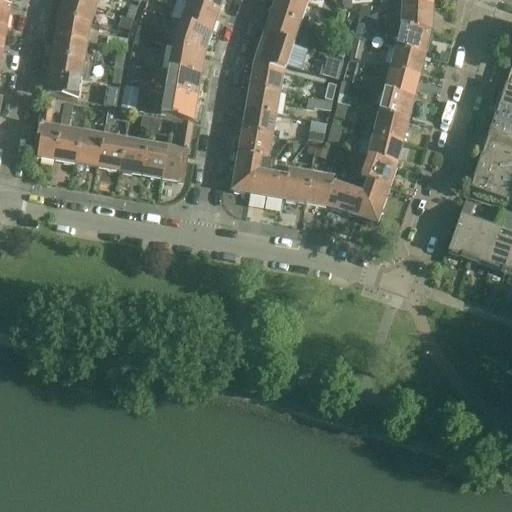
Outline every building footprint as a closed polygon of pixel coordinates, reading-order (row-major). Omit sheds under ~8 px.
[(70,0),(64,0),(59,18),(91,27),(91,26),(97,9),(70,0)] [(70,0),(97,9),(99,0),(70,0)] [(188,0),(187,4),(218,14),(223,0),(188,0)] [(289,0),(275,0),(270,17),(299,27),(306,6),(289,0)] [(341,0),(341,6),(344,10),(351,11),(351,2),(350,2),(350,0),(341,0)] [(431,10),(431,0),(408,0),(408,8),(431,10)] [(334,3),(331,14),(339,16),(348,20),(350,15),(344,13),(334,3)] [(211,35),(218,14),(187,4),(180,25),(211,35)] [(0,30),(5,32),(9,10),(0,8),(0,30)] [(137,10),(130,8),(126,20),(133,22),(137,10)] [(399,30),(429,38),(430,34),(431,10),(408,8),(400,8),(399,30)] [(371,9),(362,9),(359,21),(369,18),(371,9)] [(331,14),(320,10),(316,20),(335,27),(339,16),(331,14)] [(377,16),(369,19),(369,18),(359,21),(358,25),(376,27),(377,16)] [(270,17),(262,38),(292,48),(299,27),(270,17)] [(59,18),(54,42),(87,48),(91,27),(59,18)] [(118,30),(130,34),(133,22),(126,20),(121,18),(118,30)] [(204,56),(211,35),(180,25),(173,46),(173,48),(204,56)] [(368,30),(376,31),(376,27),(358,25),(354,41),(364,44),(368,30)] [(158,34),(137,28),(135,38),(152,42),(151,44),(164,47),(166,39),(157,37),(158,34)] [(389,29),(384,49),(394,52),(424,60),(429,38),(399,30),(389,29)] [(149,52),(151,44),(152,42),(135,38),(132,48),(149,52)] [(252,69),(248,91),(279,96),(282,76),(292,48),(262,38),(252,69)] [(127,42),(107,39),(105,51),(125,55),(127,42)] [(344,61),(347,43),(335,41),(331,59),(344,61)] [(349,61),(360,63),(364,44),(354,41),(349,61)] [(54,42),(51,60),(84,67),(87,48),(54,42)] [(173,48),(169,73),(200,79),(204,57),(204,56),(173,48)] [(418,81),(424,60),(394,52),(388,73),(418,81)] [(125,58),(115,56),(113,72),(122,74),(125,58)] [(51,60),(48,79),(80,85),(88,86),(91,68),(84,67),(51,60)] [(334,62),(329,80),(338,82),(342,64),(334,62)] [(352,88),(357,66),(348,63),(343,85),(349,87),(352,88)] [(141,69),(129,67),(125,87),(137,89),(141,69)] [(110,86),(120,88),(122,74),(113,72),(110,86)] [(196,101),(200,79),(169,73),(165,95),(196,101)] [(413,103),(418,81),(388,73),(383,95),(413,103)] [(48,79),(44,98),(77,104),(80,85),(48,79)] [(342,84),(336,106),(350,109),(352,100),(346,99),(349,87),(343,85),(342,84)] [(328,86),(324,102),(332,104),(336,88),(328,86)] [(139,91),(137,91),(137,89),(125,87),(125,89),(124,89),(120,112),(135,114),(139,91)] [(504,89),(497,110),(511,115),(511,91),(505,89),(504,89)] [(119,92),(107,90),(104,108),(116,110),(119,92)] [(248,91),(244,113),(275,118),(279,96),(248,91)] [(196,101),(165,95),(160,118),(193,124),(196,101)] [(407,125),(413,103),(383,95),(377,117),(407,125)] [(332,105),(307,101),(306,111),(330,115),(332,105)] [(54,164),(60,132),(48,130),(53,104),(44,102),(34,161),(54,164)] [(69,128),(72,107),(63,106),(60,127),(69,128)] [(347,109),(350,110),(350,109),(336,106),(336,107),(337,107),(334,120),(343,122),(347,109)] [(511,115),(497,110),(490,131),(511,138),(511,115)] [(97,112),(95,124),(104,126),(106,113),(97,112)] [(113,127),(115,115),(106,113),(104,126),(113,127)] [(244,113),(240,135),(271,140),(275,118),(244,113)] [(402,146),(407,125),(377,117),(372,138),(402,146)] [(139,121),(137,135),(146,136),(148,122),(139,121)] [(154,131),(169,133),(170,125),(155,122),(154,131)] [(165,151),(160,182),(182,186),(192,128),(170,125),(169,133),(171,133),(171,135),(181,136),(178,153),(165,151)] [(511,138),(490,131),(483,151),(511,160),(511,138)] [(81,136),(60,132),(54,164),(75,168),(81,136)] [(237,157),(260,161),(275,164),(275,162),(268,161),(271,140),(240,135),(237,157)] [(307,143),(323,145),(324,137),(308,135),(307,143)] [(102,139),(81,136),(75,168),(96,171),(102,139)] [(395,171),(402,146),(372,138),(366,160),(395,171)] [(123,143),(102,139),(96,171),(118,175),(123,143)] [(144,147),(123,143),(118,175),(139,179),(144,147)] [(358,148),(349,146),(347,155),(359,158),(359,157),(356,157),(358,148)] [(165,151),(144,147),(139,179),(160,182),(165,151)] [(308,147),(306,156),(313,158),(315,149),(308,147)] [(325,162),(328,151),(315,149),(313,158),(314,158),(314,160),(325,162)] [(511,160),(483,151),(475,171),(511,183),(511,160)] [(345,164),(357,167),(359,158),(347,155),(345,164)] [(237,157),(230,195),(249,199),(253,175),(257,176),(260,161),(237,157)] [(388,192),(395,171),(366,160),(365,162),(359,182),(366,184),(388,192)] [(282,204),(288,174),(289,166),(275,164),(260,161),(257,176),(253,175),(249,199),(282,204)] [(511,183),(475,171),(468,193),(506,206),(510,192),(511,192),(511,183)] [(282,204),(304,208),(310,178),(288,174),(282,204)] [(304,208),(326,212),(330,189),(331,189),(332,181),(310,178),(304,208)] [(366,184),(361,198),(365,199),(358,222),(376,228),(388,192),(366,184)] [(361,198),(331,189),(330,189),(326,212),(334,213),(358,222),(365,199),(361,198)] [(467,264),(480,227),(468,222),(472,210),(464,206),(446,257),(467,264)] [(467,264),(488,271),(507,216),(499,213),(493,231),(480,227),(467,264)] [(488,271),(509,278),(511,268),(511,237),(509,237),(511,227),(511,217),(507,216),(488,271)]
